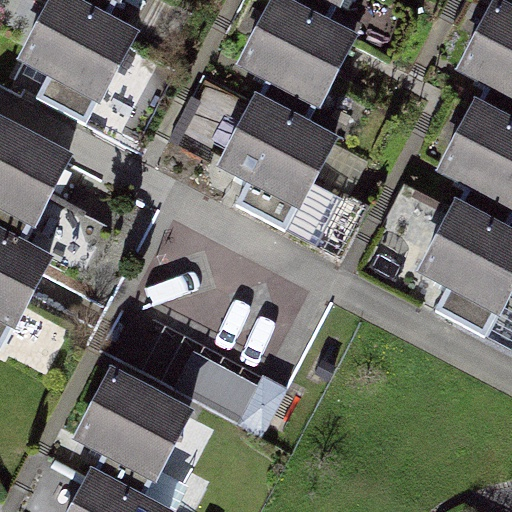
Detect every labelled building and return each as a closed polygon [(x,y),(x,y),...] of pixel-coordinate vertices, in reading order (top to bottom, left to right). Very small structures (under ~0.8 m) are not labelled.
[(106,24),(59,0),(55,0),(24,59),(52,74),(39,99),(86,124),(131,38),(106,24)] [(59,0),(106,24),(118,0),(59,0)] [(279,0),(277,4),(326,29),(341,0),(279,0)] [(351,43),(326,29),(277,4),(244,67),(269,80),(256,104),(305,130),(351,43)] [(484,110),(511,124),(511,14),(495,6),(459,74),(493,92),(484,110)] [(305,130),(256,104),(223,166),(251,180),(238,206),(285,230),(331,144),(305,130)] [(465,212),(510,235),(511,231),(511,124),(484,110),(477,106),(441,174),(475,192),(465,212)] [(0,238),(21,249),(66,163),(0,128),(0,238)] [(511,236),(510,235),(465,212),(457,208),(420,277),(454,295),(445,313),(490,337),(511,295),(511,236)] [(47,263),(21,249),(0,238),(0,347),(2,349),(47,263)] [(89,476),(142,503),(187,417),(109,376),(76,438),(102,451),(89,476)] [(158,511),(142,503),(89,476),(69,511),(158,511)]
